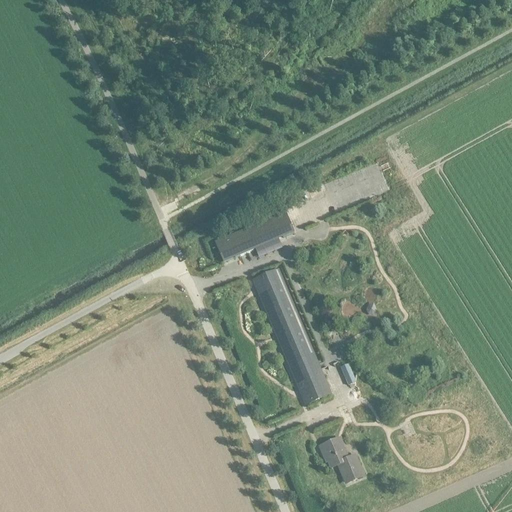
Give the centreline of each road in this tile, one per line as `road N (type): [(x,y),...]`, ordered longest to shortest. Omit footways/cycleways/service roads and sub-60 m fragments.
road 1 (unclassified): [(179,260),(61,0)]
road 2 (unclassified): [(288,511),(179,260)]
road 3 (track): [(156,207),(244,156),(321,65)]
road 4 (unclassified): [(0,359),(179,260)]
